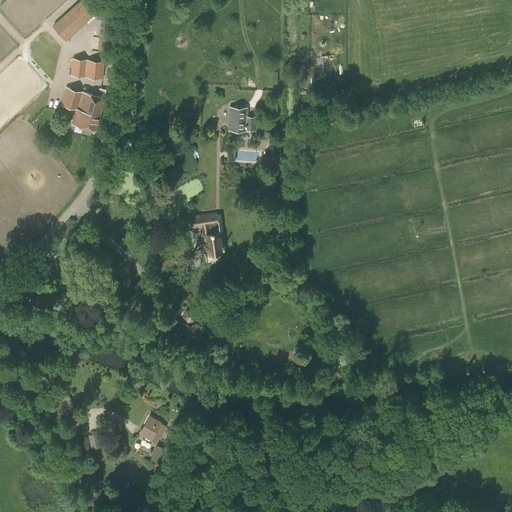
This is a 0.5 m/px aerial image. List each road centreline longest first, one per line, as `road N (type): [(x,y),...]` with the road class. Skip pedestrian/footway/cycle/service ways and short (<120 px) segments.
road 1 (unclassified): [(0,288),(91,180),(104,139),(120,0)]
road 2 (track): [(210,511),(407,511)]
